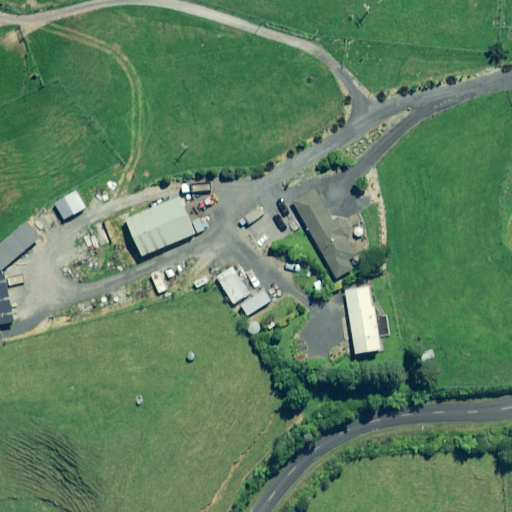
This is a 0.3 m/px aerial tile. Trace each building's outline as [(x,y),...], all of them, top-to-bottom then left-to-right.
[(317,190),(294,203),(337,279),(354,269),(350,261),(359,256),(349,239),(353,229),(348,221),(338,219),(334,221),(317,190)] [(66,222),(87,209),(77,192),(56,205),(66,222)] [(143,258),(197,235),(182,198),(128,221),(143,258)] [(0,261),(13,252),(8,245),(0,251),(0,261)] [(250,296),(233,269),(218,278),(235,305),(250,296)] [(371,288),(347,292),(358,356),(381,352),(371,288)]
